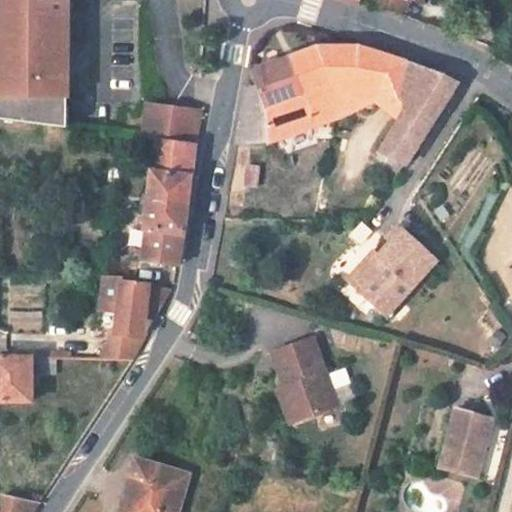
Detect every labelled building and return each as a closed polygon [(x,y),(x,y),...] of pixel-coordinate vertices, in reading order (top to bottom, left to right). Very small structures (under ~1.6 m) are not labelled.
[(0,0),(0,118),(63,127),(64,0),(0,0)] [(421,0),(374,0),(374,3),(403,13),(408,1),(420,4),(421,0)] [(457,83),(445,77),(343,42),(314,44),(332,103),(326,129),(404,108),(381,141),(408,157),(457,83)] [(259,146),(326,129),(332,103),(314,44),(290,54),(304,95),(267,109),(259,146)] [(235,142),(259,146),(267,109),(304,95),(290,54),(252,69),(257,84),(245,84),(235,142)] [(162,133),(196,140),(202,101),(199,100),(153,94),(148,131),(162,133)] [(147,194),(188,201),(196,140),(162,133),(156,167),(152,166),(147,194)] [(256,187),(259,165),(246,162),(243,184),(256,187)] [(142,255),(179,261),(188,201),(147,194),(142,225),(147,226),(142,255)] [(346,237),(357,246),(371,230),(359,220),(346,237)] [(375,250),(378,253),(355,279),(383,306),(435,251),(402,221),(375,250)] [(101,243),(102,227),(85,226),(84,242),(101,243)] [(368,245),(346,271),(355,279),(378,253),(375,250),(368,245)] [(121,306),(126,278),(127,272),(108,271),(104,304),(121,306)] [(117,338),(113,358),(133,358),(146,336),(149,312),(159,313),(175,286),(126,278),(121,306),(117,338)] [(292,409),(333,394),(309,328),(269,342),(292,409)] [(29,356),(0,356),(0,401),(29,401),(29,356)] [(493,405),(458,395),(444,451),(478,461),(493,405)] [(175,511),(188,470),(149,459),(134,455),(117,511),(175,511)] [(3,511),(0,510),(0,511),(31,511),(39,501),(9,494),(3,511)]
